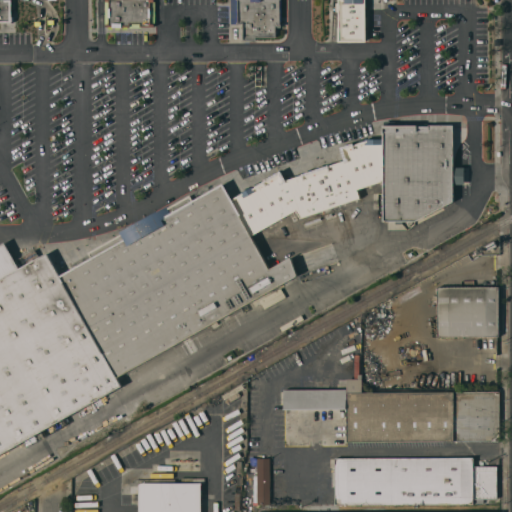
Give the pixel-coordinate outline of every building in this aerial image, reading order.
[(0,0),(16,0),(16,27),(0,27),(0,0)] [(154,0),(154,23),(153,23),(153,26),(140,25),(140,26),(127,26),(127,28),(122,28),(122,27),(119,27),(119,28),(115,28),(115,27),(112,27),(112,28),(108,28),(108,25),(105,25),(105,24),(104,24),(104,0),(154,0)] [(230,0),(280,0),(281,20),(279,20),(279,23),(280,23),(280,26),(277,26),(277,25),(275,25),(275,28),(276,28),(276,32),(275,32),(275,36),(255,36),(255,39),(242,39),(242,22),(239,22),(239,23),(236,23),(230,23),(230,0)] [(366,0),(366,2),(365,2),(365,4),(366,4),(366,14),(365,14),(365,16),(366,16),(366,26),(365,26),(365,27),(366,27),(366,37),(365,37),(365,40),(362,40),(362,42),(352,42),(352,40),(350,40),(350,42),(340,42),(340,41),(338,41),(338,38),(336,38),(336,28),(338,28),(338,10),(336,10),(336,1),(338,1),(338,0),(366,0)] [(222,182),(223,182),(231,197),(252,185),(253,187),(263,181),(262,179),(280,169),(285,179),(301,173),(328,163),(328,164),(344,159),(339,146),(352,141),(353,144),(364,140),(364,138),(383,138),(383,123),(384,123),(384,220),(383,220),(382,179),(356,188),(359,196),(300,216),(295,209),(251,234),(222,182)] [(417,123),(417,124),(453,124),(453,166),(464,165),(464,183),(453,183),(453,200),(415,220),(384,220),(384,123),(417,123)] [(250,234),(269,268),(290,256),(296,274),(116,376),(59,274),(71,267),(70,264),(89,254),(87,251),(121,232),(120,230),(157,209),(157,210),(167,205),(168,206),(190,193),(190,194),(206,184),(209,189),(222,182),(251,234),(250,234)] [(116,376),(121,384),(0,452),(0,243),(4,241),(19,267),(46,251),(59,274),(116,376)] [(376,263),(392,254),(395,259),(379,268),(376,263)] [(323,295),(344,283),(350,292),(328,304),(323,295)] [(437,285),(497,285),(497,335),(437,336),(437,285)] [(264,308),(260,300),(280,289),(285,297),(264,308)] [(268,328),(290,314),(295,323),(273,336),(268,328)] [(346,440),(346,408),(283,408),(284,388),(346,388),(346,378),(354,378),(354,373),(361,373),(361,391),(498,390),(499,439),(346,440)] [(473,456),(473,465),(496,465),(496,497),(472,497),(472,502),(335,503),(334,457),(473,456)] [(269,504),(256,504),(256,464),(258,457),(269,457),(269,504)] [(138,511),(138,492),(130,492),(130,481),(133,481),(133,478),(174,478),(174,481),(180,481),(180,477),(203,477),(203,482),(200,482),(200,511),(138,511)]
